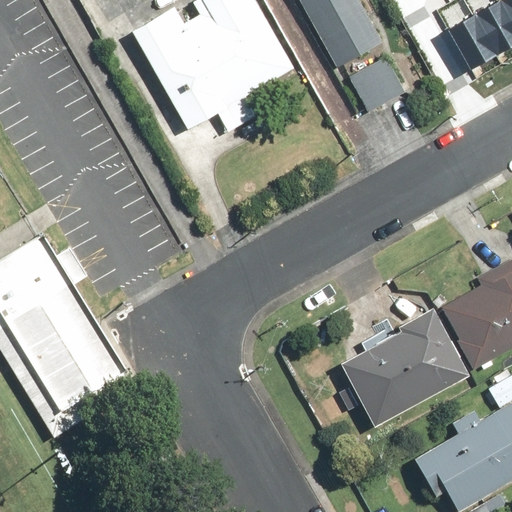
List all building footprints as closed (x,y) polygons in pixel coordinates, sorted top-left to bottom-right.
[(228,125),(263,106),(257,95),(298,73),(258,0),(192,0),(137,30),(191,130),(221,114),(228,125)] [(303,0),(341,69),(386,45),(361,0),(303,0)] [(511,0),(491,0),(446,25),(469,68),(511,44),(511,0)] [(412,88),(392,54),(352,78),(372,112),(412,88)] [(0,244),(0,351),(46,428),(127,381),(34,225),(0,244)] [(488,281),(445,304),(477,365),(511,346),(511,258),(484,273),(488,281)] [(475,375),(438,306),(403,324),(406,329),(346,360),(381,425),(475,375)] [(511,374),(492,386),(504,406),(511,401),(511,374)] [(511,401),(504,406),(485,417),(479,408),(457,420),(463,430),(420,455),(436,482),(448,475),(466,507),(511,480),(511,401)]
